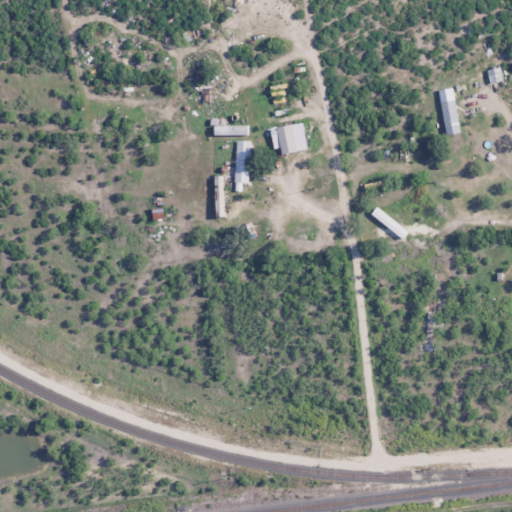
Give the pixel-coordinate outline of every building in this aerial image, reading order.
[(488,72),(490,84),(501,82),(499,70),(488,72)] [(446,138),(460,135),(453,101),(439,104),(446,138)] [(296,153),(290,126),(275,129),(280,156),(296,153)] [(250,143),(237,142),(234,184),(248,184),(250,143)] [(223,177),(214,177),(214,218),(223,218),(223,177)] [(445,312),(445,273),(435,273),(435,304),(425,304),(425,341),(433,341),(433,312),(445,312)]
